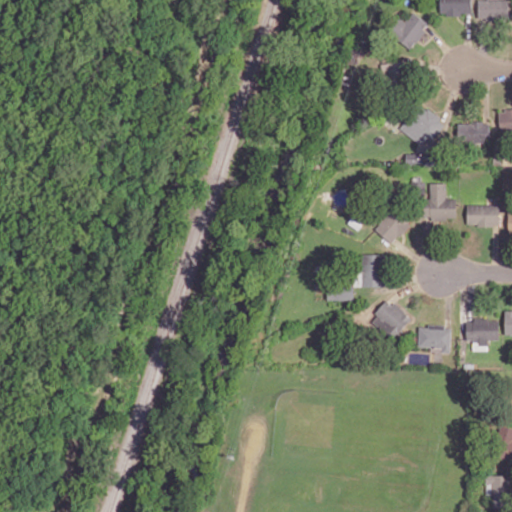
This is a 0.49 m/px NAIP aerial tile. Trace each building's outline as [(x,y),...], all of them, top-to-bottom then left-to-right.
[(471,0),(440,0),(440,14),(471,14),(471,0)] [(478,0),(478,19),(509,19),(509,0),(478,0)] [(409,48),(429,25),(414,11),(405,21),(401,17),(390,30),(409,48)] [(402,62),(383,60),(381,80),(401,82),(402,62)] [(421,144),(426,137),(432,141),(446,121),(420,103),(401,130),(421,144)] [(500,130),(511,129),(511,109),(499,110),(500,130)] [(458,121),(458,144),(489,144),(489,122),(458,121)] [(446,182),(430,182),(430,199),(424,199),(423,218),(456,219),(457,198),(446,198),(446,182)] [(467,225),(499,225),(499,204),(467,204),(467,225)] [(410,222),(391,208),(375,230),(394,243),(410,222)] [(362,286),(381,287),(382,254),(363,253),(362,286)] [(328,299),(354,300),(354,285),(362,285),(362,280),(353,280),(353,282),(328,282),(328,299)] [(371,318),(393,338),(412,318),(390,298),(371,318)] [(499,339),(499,319),(466,319),(467,340),(473,340),(473,348),(489,347),(489,339),(499,339)] [(419,325),(418,347),(451,349),(451,327),(419,325)] [(511,426),(500,425),(495,453),(511,456),(511,426)] [(511,504),(511,501),(511,474),(486,475),(487,494),(492,494),(493,505),(511,504)]
